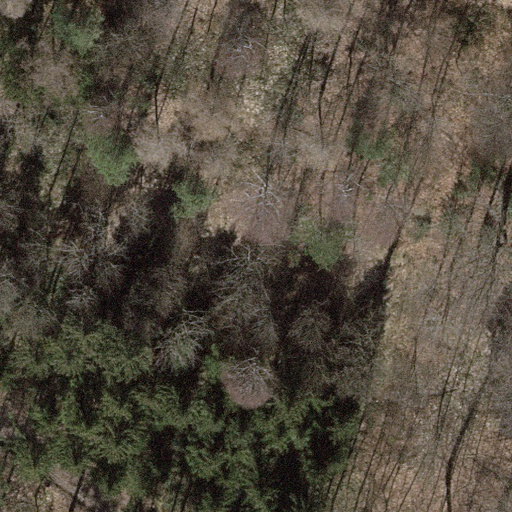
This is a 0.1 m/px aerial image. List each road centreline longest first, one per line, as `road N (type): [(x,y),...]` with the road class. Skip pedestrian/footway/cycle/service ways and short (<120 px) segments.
road 1 (motorway): [(0,87),(300,0)]
road 2 (track): [(103,511),(0,436)]
